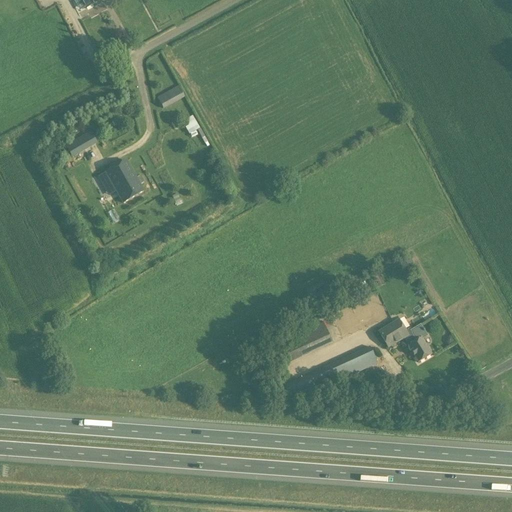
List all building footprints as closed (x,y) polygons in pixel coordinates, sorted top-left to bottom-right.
[(80,0),(86,9),(100,2),(99,0),(80,0)] [(184,98),(178,86),(157,98),(163,109),(184,98)] [(190,116),(184,120),(187,125),(183,128),(187,135),(198,130),(190,116)] [(65,147),(72,159),(80,154),(73,142),(65,147)] [(126,161),(105,173),(109,181),(92,191),(99,201),(113,193),(120,206),(123,204),(143,192),(140,186),(144,183),(140,176),(136,179),(126,161)] [(310,299),(326,291),(321,283),(306,291),(310,299)] [(388,348),(404,339),(408,346),(418,362),(431,354),(422,340),(427,336),(420,325),(411,330),(410,328),(405,332),(398,321),(392,325),(379,333),(383,340),(388,348)] [(323,323),(271,347),(281,367),(332,344),(323,323)] [(289,384),(283,387),(291,404),(376,365),(369,347),(289,384)]
